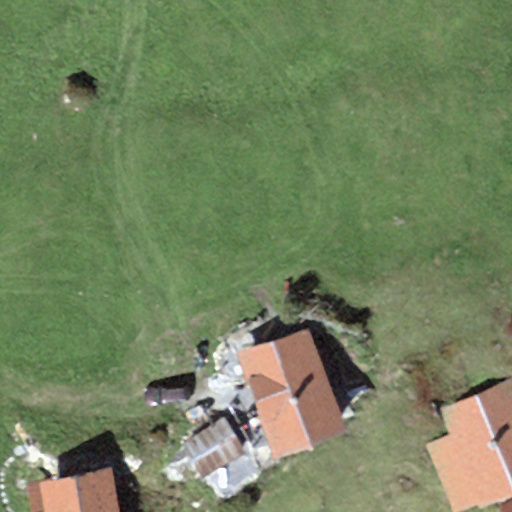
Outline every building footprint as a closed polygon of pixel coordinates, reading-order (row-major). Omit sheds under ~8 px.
[(308,325),(237,351),(275,455),(344,430),(324,373),(332,370),(326,354),(320,357),(308,325)] [(449,434),(424,445),(453,511),(476,502),(479,507),(511,493),(511,379),(511,378),(438,410),(449,434)] [(222,419),(181,444),(201,477),(242,452),(222,419)] [(117,511),(109,467),(23,483),(28,511),(117,511)] [(511,511),(511,498),(500,505),(503,511),(511,511)]
